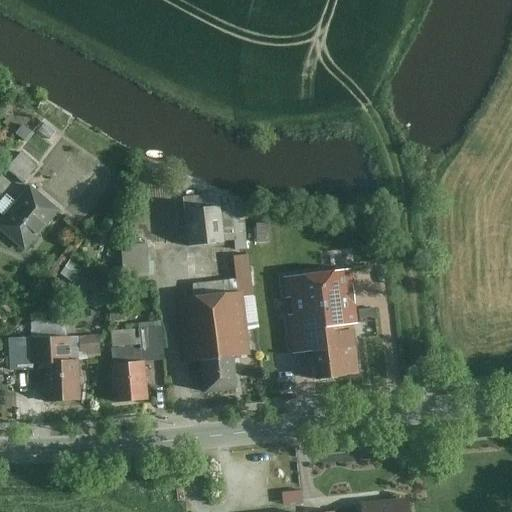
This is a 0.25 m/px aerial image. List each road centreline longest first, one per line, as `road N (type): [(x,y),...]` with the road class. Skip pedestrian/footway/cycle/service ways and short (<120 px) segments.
road 1 (tertiary): [(511,402),(189,439),(0,451)]
road 2 (track): [(357,100),(386,131),(407,185),(421,336),(438,410)]
